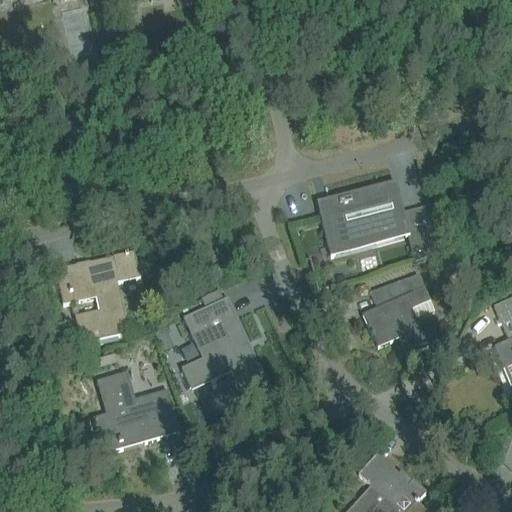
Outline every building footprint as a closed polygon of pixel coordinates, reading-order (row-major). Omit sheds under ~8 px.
[(323,215),(320,216),(331,260),(363,252),(408,240),(414,265),(445,253),(436,230),(410,237),(404,216),(396,185),(394,186),(394,187),(356,197),(357,203),(351,204),(351,202),(339,205),(340,207),(322,212),(323,215)] [(446,254),(427,262),(433,275),(452,267),(446,254)] [(57,274),(56,275),(63,308),(84,304),(97,301),(100,314),(75,319),(80,344),(81,347),(124,338),(113,288),(113,287),(141,281),(135,255),(113,260),(114,264),(91,269),(90,266),(90,265),(76,268),(76,270),(57,274)] [(377,312),(362,318),(372,341),(373,340),(378,351),(399,342),(404,340),(411,357),(411,358),(428,351),(417,322),(424,319),(435,314),(430,305),(425,291),(419,278),(388,290),(394,304),(377,312)] [(202,363),(182,372),(190,390),(230,371),(232,376),(242,397),(267,386),(257,365),(254,367),(244,346),(248,344),(228,301),(184,322),(202,363)] [(511,302),(494,310),(500,323),(502,329),(507,340),(511,337),(511,342),(509,344),(495,350),(505,373),(507,372),(511,382),(511,302)] [(115,358),(94,364),(96,372),(117,366),(115,358)] [(95,421),(93,422),(104,458),(123,452),(122,449),(144,442),(145,446),(180,436),(168,394),(166,395),(167,400),(155,404),(153,398),(135,404),(128,376),(97,385),(98,387),(102,386),(112,422),(97,427),(95,421)] [(247,395),(240,399),(245,409),(252,405),(247,395)] [(371,490),(350,511),(424,511),(418,506),(427,496),(413,484),(412,485),(409,488),(398,478),(377,459),(359,478),(371,490)]
